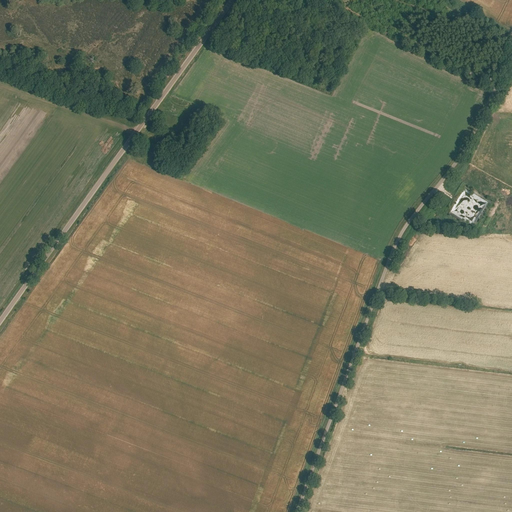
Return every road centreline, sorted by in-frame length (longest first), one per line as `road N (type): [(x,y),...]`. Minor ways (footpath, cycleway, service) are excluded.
road 1 (unclassified): [(296,511),(393,248),(467,143),(511,49)]
road 2 (tertiary): [(232,0),(0,321)]
